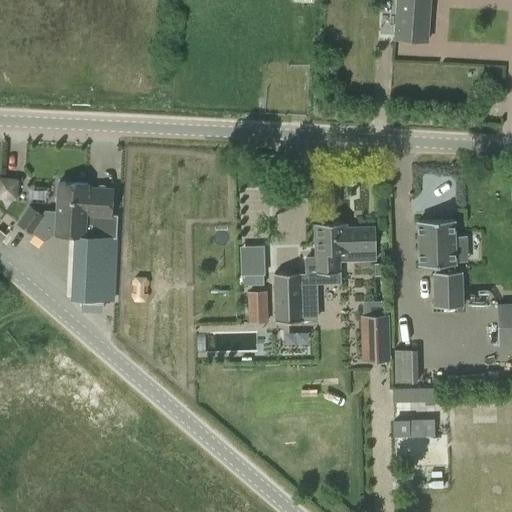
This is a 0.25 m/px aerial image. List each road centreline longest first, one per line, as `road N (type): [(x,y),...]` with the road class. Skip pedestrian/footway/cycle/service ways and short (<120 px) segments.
road 1 (tertiary): [(511,146),(0,119)]
road 2 (unclassified): [(291,511),(0,262)]
